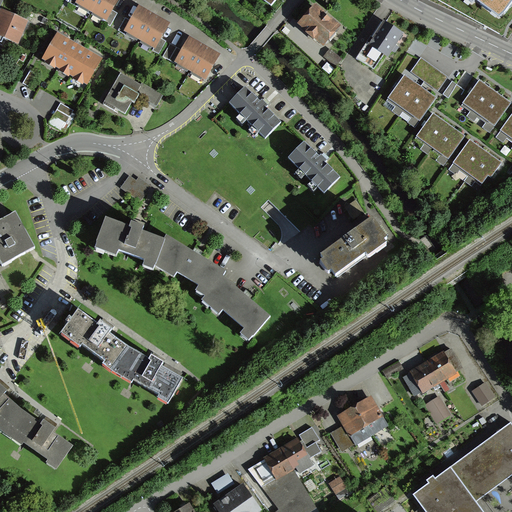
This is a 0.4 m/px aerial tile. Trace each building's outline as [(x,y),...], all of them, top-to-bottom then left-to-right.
[(91,14),(98,0),(77,0),(75,5),(76,5),(91,14)] [(98,0),(91,14),(105,22),(107,22),(113,11),(119,0),(98,0)] [(441,0),(485,22),(496,0),(441,0)] [(139,41),(154,15),(139,6),(130,21),(124,32),(125,33),(139,41)] [(511,9),(506,6),(498,20),(511,28),(511,9)] [(342,29),(317,7),(299,26),(308,33),(307,34),(314,41),(315,40),(325,49),(342,29)] [(29,23),(1,11),(0,12),(0,38),(19,46),(29,23)] [(118,14),(113,11),(107,22),(105,22),(105,23),(110,27),(118,14)] [(154,15),(139,41),(154,49),(156,50),(162,39),(171,24),(154,15)] [(124,32),(130,21),(126,18),(119,31),(124,34),(125,33),(124,32)] [(404,35),(383,23),(372,41),(369,39),(357,60),(374,71),(383,57),(388,60),(404,35)] [(57,69),(73,43),(58,34),(42,60),(46,62),(45,64),(55,69),(55,68),(57,69)] [(189,72),(204,45),(190,37),(182,51),(174,64),(189,72)] [(166,42),(162,39),(156,50),(154,49),(153,51),(159,54),(166,42)] [(73,43),(57,69),(60,71),(59,72),(69,78),(70,77),(72,78),(87,51),(73,43)] [(174,64),(182,51),(170,44),(163,57),(174,64)] [(204,45),(189,72),(204,80),(219,53),(204,45)] [(343,59),(330,49),(323,57),(336,68),(343,59)] [(87,51),(72,78),(73,79),(72,80),(82,86),(83,84),(88,87),(104,60),(87,51)] [(421,59),(411,72),(438,92),(448,78),(421,59)] [(30,88),(37,74),(31,71),(23,84),(30,88)] [(139,98),(157,107),(163,95),(142,83),(140,86),(121,76),(105,103),(126,115),(132,104),(135,105),(139,98)] [(400,117),(403,113),(420,88),(405,77),(387,101),(396,107),(393,112),(400,117)] [(474,122),(477,118),(495,93),(479,81),(461,106),(470,113),(467,117),(474,122)] [(448,98),(457,85),(452,82),(443,95),(448,98)] [(246,88),(230,104),(266,139),(281,124),(246,88)] [(436,100),(420,88),(403,113),(411,118),(408,123),(416,129),(436,100)] [(511,105),(495,93),(477,118),(485,123),(482,128),(491,134),(511,105)] [(367,106),(361,101),(357,106),(363,111),(367,106)] [(73,111),(60,104),(53,116),(66,123),(73,111)] [(428,155),(431,151),(449,126),(434,115),(416,140),(424,146),(421,150),(428,155)] [(506,139),(511,143),(511,117),(496,139),(503,144),(506,139)] [(466,137),(449,126),(431,151),(440,157),(436,162),(444,167),(466,137)] [(303,145),(309,140),(303,133),(297,138),(303,145)] [(459,172),(467,177),(486,152),(470,141),(449,170),(456,175),(459,172)] [(305,144),(288,160),(300,172),(296,176),(301,181),(305,176),(313,184),(310,188),(314,193),(318,189),(325,196),(340,180),(305,144)] [(503,164),(486,152),(467,177),(464,182),(472,187),(475,183),(481,188),(488,178),(491,180),(503,164)] [(129,176),(121,189),(141,203),(152,187),(138,177),(136,181),(129,176)] [(14,214),(0,221),(0,265),(0,266),(32,249),(14,214)] [(131,230),(107,221),(95,251),(118,260),(120,254),(147,264),(145,270),(155,274),(157,269),(166,243),(145,235),(146,231),(133,226),(131,230)] [(385,240),(372,221),(321,255),(324,259),(320,262),(327,273),(331,270),(334,275),(365,255),(367,258),(385,246),(383,242),(385,240)] [(206,299),(226,277),(227,274),(168,238),(166,243),(157,269),(176,280),(178,275),(199,287),(196,291),(206,299)] [(250,343),(273,317),(226,277),(206,299),(203,302),(220,318),(225,312),(245,330),(241,335),(250,343)] [(97,327),(77,312),(62,335),(80,350),(82,346),(105,364),(102,367),(112,374),(131,385),(133,381),(159,397),(158,399),(167,405),(182,381),(160,369),(162,365),(151,359),(149,361),(128,350),(109,336),(111,333),(100,324),(97,327)] [(451,351),(445,355),(456,373),(462,369),(451,351)] [(444,353),(426,364),(439,385),(456,374),(456,373),(445,355),(444,353)] [(403,370),(399,363),(382,372),(386,379),(403,370)] [(439,385),(426,364),(410,374),(411,375),(422,392),(423,395),(439,385)] [(422,392),(411,375),(404,380),(414,397),(422,392)] [(484,383),(471,391),(481,405),(493,397),(484,383)] [(0,431),(5,436),(23,448),(25,445),(49,462),(46,465),(56,472),(73,448),(53,433),(55,431),(43,423),(42,425),(21,410),(5,397),(7,395),(0,388),(0,431)] [(371,397),(353,408),(370,436),(388,426),(371,397)] [(440,397),(425,406),(437,426),(452,417),(440,397)] [(341,453),(370,436),(353,408),(338,416),(344,427),(330,435),(341,453)] [(448,467),(473,501),(511,473),(511,430),(508,424),(448,467)] [(280,448),(293,472),(294,471),(298,478),(314,469),(309,460),(321,453),(316,443),(320,441),(313,428),(300,436),(307,449),(304,451),(297,438),(280,448)] [(311,511),(316,510),(298,478),(294,471),(293,472),(280,448),(263,458),(265,461),(249,470),(279,511),(277,511),(311,511)] [(480,511),(478,508),(473,501),(448,467),(412,493),(425,511),(480,511)] [(235,486),(228,474),(211,485),(218,496),(235,486)] [(344,488),(338,477),(328,483),(333,493),(344,488)] [(260,511),(243,486),(214,506),(218,511),(260,511)]
